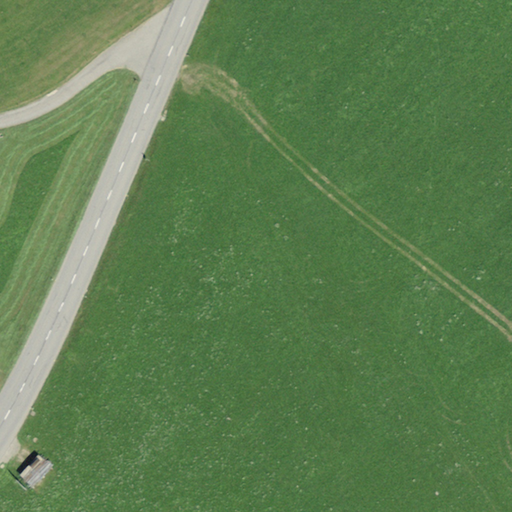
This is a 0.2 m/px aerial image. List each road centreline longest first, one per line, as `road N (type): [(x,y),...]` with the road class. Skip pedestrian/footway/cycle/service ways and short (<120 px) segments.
road 1 (track): [(511,329),(361,217),(171,46),(132,48),(46,106),(0,122)]
road 2 (primary): [(191,0),(84,255),(0,425)]
